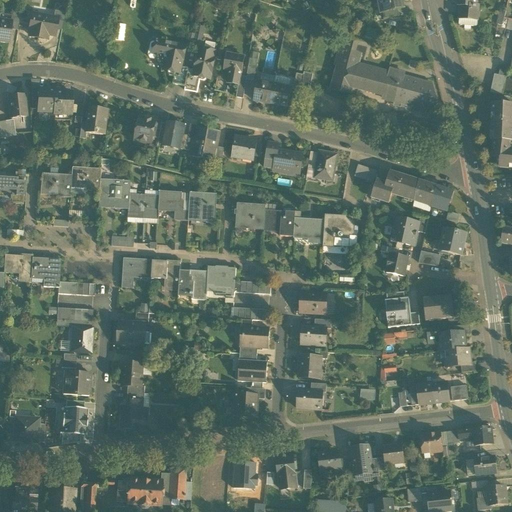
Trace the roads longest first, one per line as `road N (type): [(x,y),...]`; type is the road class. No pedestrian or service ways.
road 1 (residential): [(0,76),(78,76),(476,179)]
road 2 (residential): [(278,438),(505,411)]
road 3 (residential): [(107,256),(99,453)]
road 4 (tertiary): [(476,179),(426,0)]
road 5 (residential): [(99,453),(278,438)]
road 6 (residential): [(107,256),(223,259),(282,280)]
road 7 (residential): [(282,280),(278,438)]
road 8 (tertiary): [(505,411),(489,292)]
